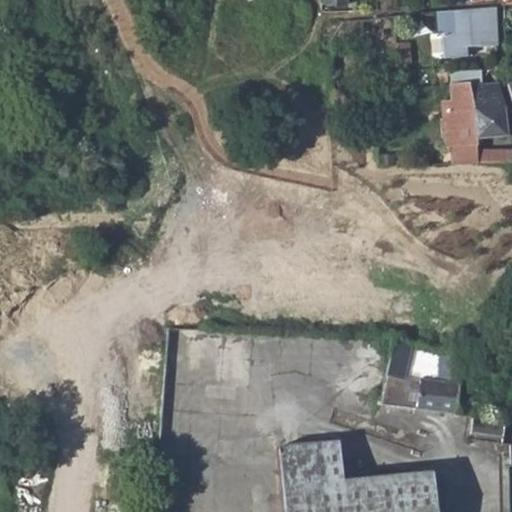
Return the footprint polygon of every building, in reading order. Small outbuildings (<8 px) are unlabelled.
[(460,10),(445,10),(447,33),(461,32),(462,47),(480,46),(479,42),(494,41),(493,30),(491,7),(460,10)] [(406,42),(394,43),(395,64),(408,63),(406,42)] [(496,74),(476,76),(476,83),(496,82),(496,74)] [(449,101),(438,102),(439,144),(447,144),(470,143),(470,139),(502,137),(501,107),(496,82),(476,83),(449,84),(449,101)] [(470,143),(447,144),(448,163),(470,163),(470,153),(470,143)] [(478,153),(470,153),(470,163),(511,163),(508,152),(478,153)] [(436,382),(432,411),(451,413),(459,356),(440,352),(436,382)] [(470,416),(468,433),(500,437),(502,419),(470,416)] [(335,443),(275,448),(278,487),(339,482),(335,443)] [(339,482),(278,487),(280,511),(432,511),(429,474),(339,482)]
